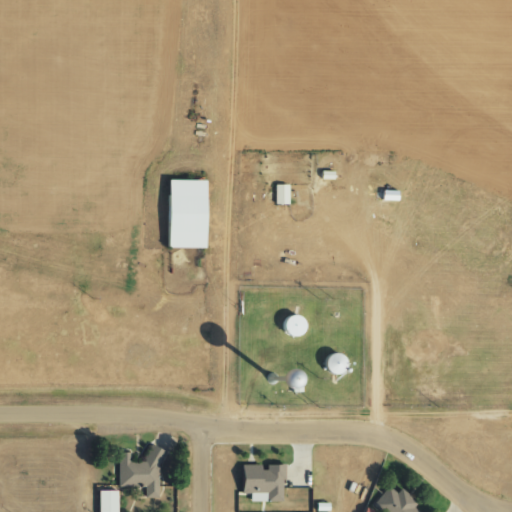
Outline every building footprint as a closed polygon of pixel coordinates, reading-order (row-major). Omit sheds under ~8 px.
[(199,248),(200,180),(162,180),(161,248),(199,248)] [(285,185),(271,185),(272,205),(285,204),(285,185)] [(301,329),(294,313),(276,321),(283,337),(301,329)] [(320,353),(320,372),(338,372),(338,353),(320,353)] [(115,487),(142,487),(142,497),(157,497),(157,448),(144,448),(144,461),(129,461),(129,452),(115,452),(115,487)] [(280,502),(281,464),(260,464),(260,465),(237,464),(237,493),(247,493),(247,501),(280,502)] [(415,502),(398,488),(394,493),(386,486),(371,505),(379,511),(416,511),(411,507),(415,502)] [(113,511),(113,490),(94,491),(94,511),(113,511)]
